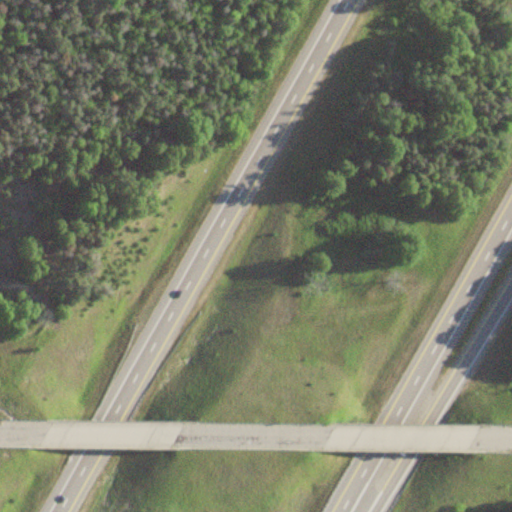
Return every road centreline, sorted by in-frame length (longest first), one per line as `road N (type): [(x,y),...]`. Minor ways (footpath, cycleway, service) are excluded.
road 1 (motorway): [(345,0),(56,511)]
road 2 (motorway): [(336,511),(511,204)]
road 3 (motorway): [(372,511),(511,281)]
road 4 (residential): [(191,435),(4,433)]
road 5 (residential): [(467,438),(323,436)]
road 6 (residential): [(323,436),(191,435)]
